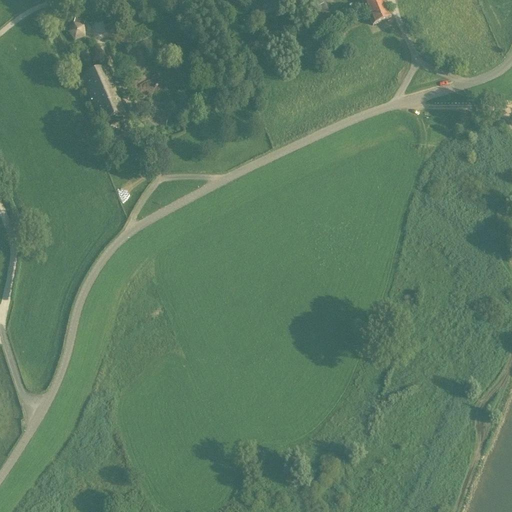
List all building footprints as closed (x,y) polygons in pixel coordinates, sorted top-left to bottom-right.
[(334,28),(325,6),(321,0),(306,0),(296,5),(310,38),(334,28)] [(360,0),(372,27),(390,19),(381,0),(360,0)] [(82,28),(84,23),(74,20),(73,25),(68,34),(74,42),(84,38),(83,28),(82,28)] [(100,123),(123,114),(104,69),(81,78),(100,123)] [(148,83),(140,87),(144,95),(151,93),(152,96),(168,90),(161,78),(148,83)]
